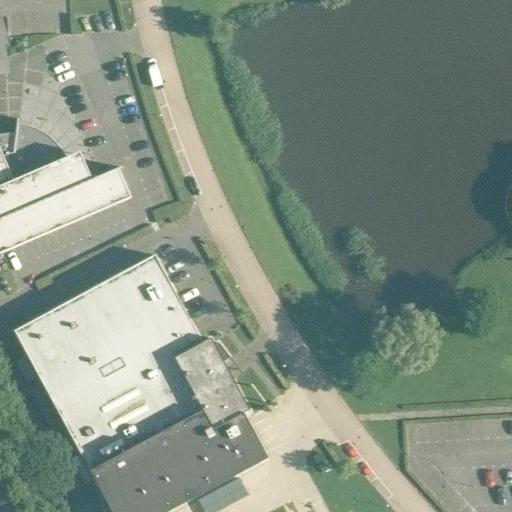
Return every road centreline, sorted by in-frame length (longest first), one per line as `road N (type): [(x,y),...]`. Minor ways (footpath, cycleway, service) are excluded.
road 1 (unclassified): [(144,0),(181,130),(232,245),(336,417),(413,511)]
road 2 (unknown): [(0,320),(209,193)]
